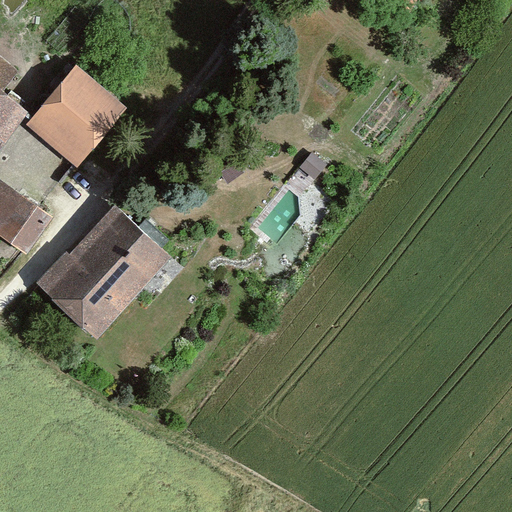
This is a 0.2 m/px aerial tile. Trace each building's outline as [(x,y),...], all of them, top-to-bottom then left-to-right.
[(99,51),(49,111),(99,154),(151,94),(99,51)] [(0,149),(29,111),(0,89),(0,149)] [(303,167),(321,174),(327,158),(309,151),(303,167)] [(0,230),(27,250),(50,216),(0,181),(0,230)] [(81,249),(50,284),(111,338),(184,258),(128,208),(87,254),(81,249)]
